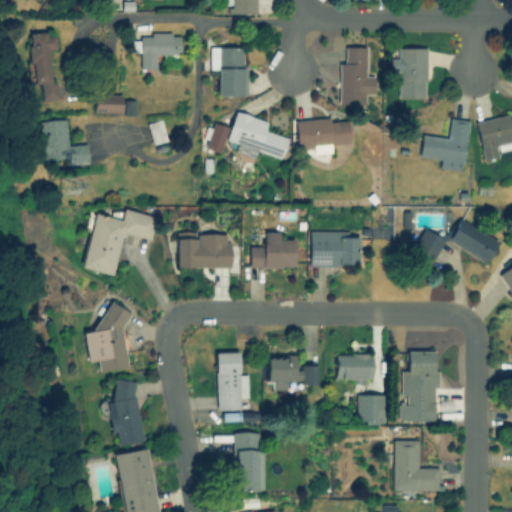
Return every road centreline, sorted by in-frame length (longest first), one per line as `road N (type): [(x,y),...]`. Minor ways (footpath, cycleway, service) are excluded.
road 1 (residential): [(511,18),(310,9),(284,22),(93,17)]
road 2 (residential): [(466,321),(450,312),(188,312),(169,322)]
road 3 (residential): [(193,511),(165,344),(169,322)]
road 4 (residential): [(472,511),(474,342),(466,321)]
